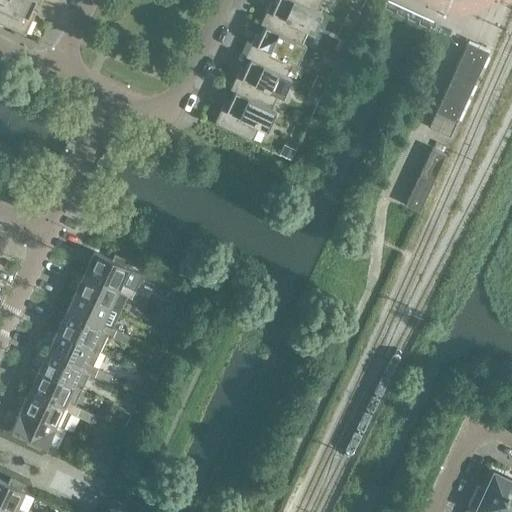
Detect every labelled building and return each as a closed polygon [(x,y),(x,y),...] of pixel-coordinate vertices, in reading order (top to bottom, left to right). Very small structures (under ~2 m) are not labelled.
[(37,0),(40,1),(40,0),(0,0),(0,22),(24,34),(32,17),(28,15),(34,0),(37,0)] [(320,11),(316,10),(294,0),(275,0),(271,10),(267,8),(259,24),(264,26),(301,43),(301,42),(308,28),(312,30),(320,11)] [(294,0),(316,10),(320,0),(294,0)] [(350,7),(343,22),(352,26),(359,12),(350,7)] [(337,36),(346,40),(352,26),(343,22),(337,36)] [(305,44),(301,42),(301,43),(264,26),(256,42),(252,40),(244,57),(249,59),(249,58),(286,75),(292,61),(296,63),(305,44)] [(466,41),(434,112),(427,127),(448,137),(488,51),(466,41)] [(290,77),(286,75),(249,58),(249,59),(241,75),(237,73),(229,89),(233,91),(234,91),(270,108),(271,108),(277,94),(281,95),(290,77)] [(316,75),(310,87),(322,92),(327,80),(316,75)] [(275,109),(271,108),(270,108),(234,91),(233,91),(226,107),(222,105),(214,122),(251,140),(258,125),(266,128),(275,109)] [(283,144),(278,155),(290,160),(295,149),(283,144)] [(418,211),(445,153),(431,147),(405,204),(418,211)] [(93,251),(84,271),(118,287),(120,283),(127,267),(125,265),(127,260),(114,253),(111,259),(93,251)] [(134,290),(120,283),(118,287),(84,271),(75,291),(117,311),(125,295),(130,298),(134,290)] [(148,296),(134,290),(130,298),(145,304),(148,296)] [(110,326),(117,311),(75,291),(65,310),(100,326),(98,330),(106,334),(112,337),(116,329),(110,326)] [(100,326),(65,310),(56,330),(99,350),(106,334),(98,330),(100,326)] [(130,335),(116,329),(112,337),(126,343),(130,335)] [(99,350),(56,330),(47,349),(81,365),(83,361),(92,365),(99,350)] [(97,368),(92,365),(83,361),(81,365),(47,349),(38,369),(81,389),(88,373),(94,376),(97,368)] [(112,374),(97,368),(94,376),(108,382),(112,374)] [(81,389),(38,369),(29,389),(63,404),(61,408),(70,413),(75,415),(79,407),(74,405),(81,389)] [(63,404),(29,389),(20,408),(54,424),(63,428),(70,413),(61,408),(63,404)] [(93,414),(79,407),(75,415),(90,422),(93,414)] [(45,445),(54,424),(20,408),(10,429),(28,437),(26,443),(39,449),(42,443),(45,445)] [(105,473),(108,465),(92,457),(88,465),(105,473)] [(502,511),(511,491),(511,482),(494,474),(487,489),(477,484),(467,505),(482,511),(502,511)] [(0,504),(14,511),(16,507),(23,490),(21,489),(23,483),(10,477),(7,483),(0,479),(0,504)] [(511,511),(511,491),(502,511),(511,511)]
